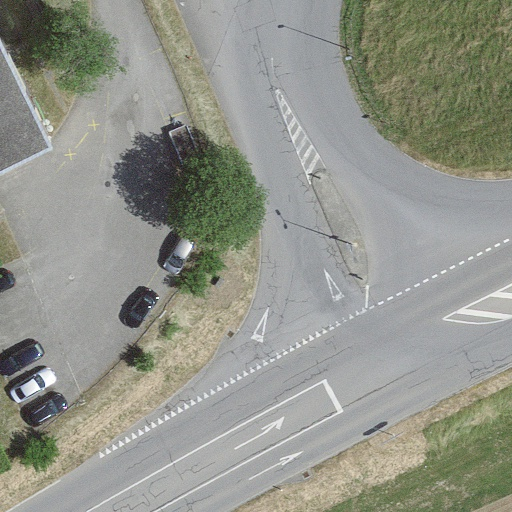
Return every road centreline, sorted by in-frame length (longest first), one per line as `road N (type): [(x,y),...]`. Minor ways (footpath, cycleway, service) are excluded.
road 1 (residential): [(381,361),(230,34)]
road 2 (secondary): [(381,361),(120,511)]
road 3 (secondary): [(511,298),(381,361)]
